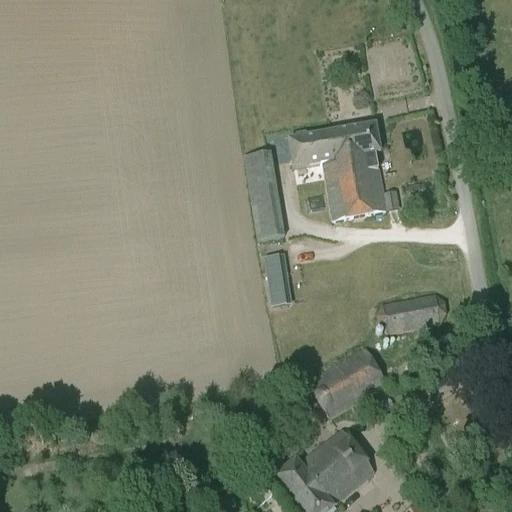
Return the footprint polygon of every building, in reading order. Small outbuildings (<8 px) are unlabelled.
[(292,143),(286,144),(292,174),(321,169),(331,227),(385,217),(375,158),(380,157),(374,128),(307,140),(304,137),(294,138),(292,143)] [(270,158),(242,163),(254,247),(283,242),(270,158)] [(279,256),(261,259),(269,306),(287,303),(279,256)] [(382,309),(374,321),(376,332),(386,340),(440,330),(446,319),(444,307),(434,299),(382,309)] [(365,352),(336,369),(358,406),(387,389),(365,352)] [(358,406),(336,369),(306,386),(329,424),(358,406)] [(295,462),(271,480),(295,511),(332,511),(337,509),(336,507),(374,479),(341,435),(298,468),(295,462)]
